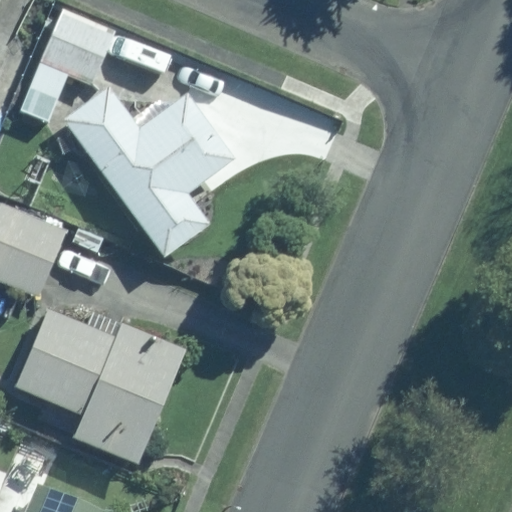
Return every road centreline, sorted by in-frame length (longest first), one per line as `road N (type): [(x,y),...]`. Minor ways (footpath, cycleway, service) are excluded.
road 1 (residential): [(280,511),(459,84)]
road 2 (residential): [(459,84),(270,0)]
